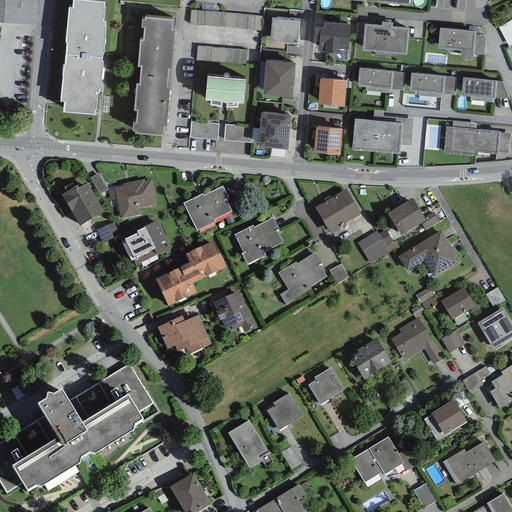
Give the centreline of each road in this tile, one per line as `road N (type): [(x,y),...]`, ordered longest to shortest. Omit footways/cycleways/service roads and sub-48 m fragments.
road 1 (residential): [(511,169),(379,177),(31,148)]
road 2 (residential): [(31,148),(36,180),(109,310),(184,398),(233,511)]
road 3 (unknown): [(294,170),(310,16)]
road 4 (residential): [(45,0),(31,148)]
road 5 (unknown): [(423,176),(483,280)]
